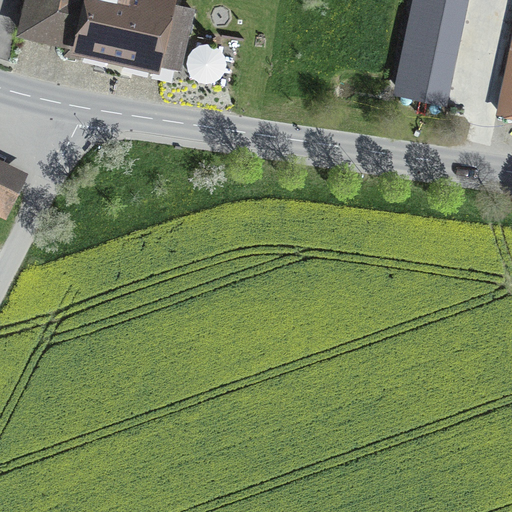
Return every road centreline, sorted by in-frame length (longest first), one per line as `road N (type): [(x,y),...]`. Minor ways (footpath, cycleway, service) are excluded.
road 1 (secondary): [(511,171),(87,108)]
road 2 (unclassified): [(87,108),(0,275)]
